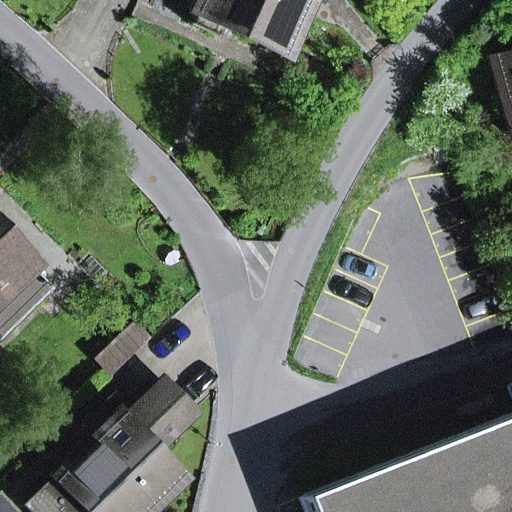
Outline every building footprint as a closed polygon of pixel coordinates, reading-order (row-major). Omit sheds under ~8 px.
[(212,37),(217,25),(276,53),(301,0),(194,0),(189,12),(192,13),(187,25),(212,37)] [(511,56),(489,62),(508,139),(511,138),(511,56)] [(0,236),(0,334),(35,301),(14,279),(26,267),(28,265),(0,236)] [(35,301),(47,289),(26,267),(14,279),(35,301)] [(131,325),(94,360),(109,375),(146,341),(131,325)] [(137,511),(169,480),(146,456),(188,415),(158,384),(116,424),(102,410),(82,429),(93,441),(24,506),(30,511),(137,511)] [(511,511),(511,414),(297,499),(302,511),(511,511)]
